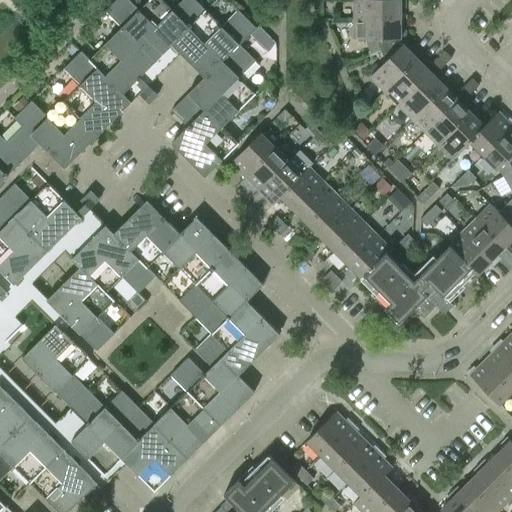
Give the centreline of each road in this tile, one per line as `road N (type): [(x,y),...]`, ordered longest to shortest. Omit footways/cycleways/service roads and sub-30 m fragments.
road 1 (residential): [(163,151),(335,324),(338,358)]
road 2 (residential): [(0,317),(163,151)]
road 3 (residential): [(338,358),(312,366),(174,511)]
road 4 (residential): [(139,511),(0,372)]
road 5 (residential): [(511,293),(438,362),(381,361)]
road 6 (residential): [(381,361),(379,390),(433,444),(465,413)]
